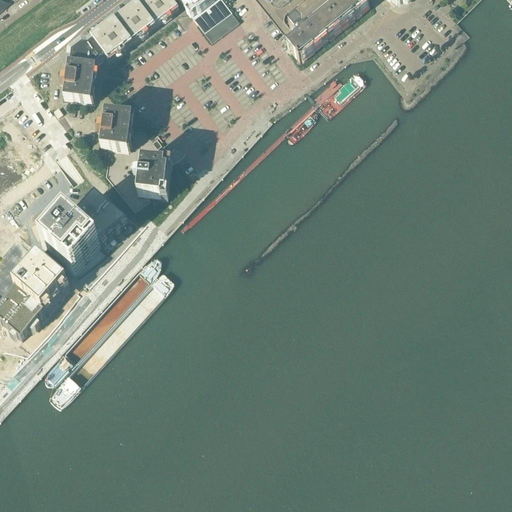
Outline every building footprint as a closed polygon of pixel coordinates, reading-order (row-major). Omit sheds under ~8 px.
[(169,0),(146,0),(138,6),(155,29),(178,11),(169,0)] [(188,14),(198,27),(205,36),(210,33),(214,29),(219,26),(223,23),(228,19),(232,16),(220,0),(176,0),(188,15),(188,14)] [(298,42),(288,49),(288,50),(300,66),(370,10),(361,0),(349,0),(306,35),(298,26),(290,32),(298,42)] [(345,0),(330,0),(309,17),(315,24),(345,0)] [(383,0),(387,3),(389,1),(397,8),(400,8),(407,0),(383,0)] [(0,14),(9,8),(0,3),(0,14)] [(155,29),(138,6),(115,24),(132,46),(155,29)] [(232,16),(228,19),(235,29),(240,26),(232,16)] [(228,19),(223,23),(231,33),(235,29),(228,19)] [(219,26),(226,36),(231,33),(223,23),(219,26)] [(94,45),(106,61),(108,64),(132,46),(115,24),(91,42),(93,43),(94,45)] [(226,36),(219,26),(214,29),(222,39),(226,36)] [(214,29),(210,33),(217,43),(222,39),(214,29)] [(210,33),(205,36),(212,46),(216,43),(217,43),(210,33)] [(96,68),(106,61),(94,45),(89,49),(83,48),(73,56),(71,68),(96,71),(96,68)] [(97,71),(96,71),(71,68),(69,67),(67,82),(63,82),(61,83),(61,86),(62,88),(66,88),(64,103),(92,107),(97,71)] [(54,114),(59,120),(60,119),(63,117),(59,111),(56,113),(54,114)] [(98,134),(99,136),(103,137),(101,152),(129,156),(134,120),(106,116),(104,131),(99,130),(99,131),(98,132),(98,134)] [(23,117),(14,123),(25,139),(34,132),(23,117)] [(14,123),(5,130),(17,145),(25,139),(14,123)] [(5,130),(0,133),(0,139),(9,151),(17,145),(5,130)] [(0,139),(0,156),(1,157),(9,151),(0,139)] [(134,180),(134,182),(136,184),(140,185),(138,199),(144,199),(145,200),(150,200),(154,201),(166,202),(170,169),(170,168),(156,166),(143,165),(141,179),(136,178),(134,180)] [(49,256),(42,264),(60,280),(67,272),(73,277),(74,276),(94,253),(98,249),(100,251),(101,250),(101,249),(105,245),(106,244),(107,245),(108,244),(107,243),(111,238),(114,240),(115,239),(119,234),(119,233),(120,234),(122,233),(120,232),(125,227),(127,229),(128,228),(97,200),(96,201),(96,202),(91,207),(90,208),(86,213),(85,213),(84,214),(85,214),(85,215),(80,220),(80,219),(79,221),(74,226),(73,227),(69,224),(68,223),(44,251),(43,251),(49,256)] [(17,292),(0,311),(0,324),(22,344),(46,318),(43,316),(45,314),(44,313),(47,310),(48,311),(48,310),(47,309),(48,308),(49,309),(50,309),(49,308),(51,306),(51,307),(52,305),(55,301),(56,302),(56,301),(55,301),(58,297),(59,298),(60,296),(59,296),(61,294),(62,294),(62,293),(63,292),(63,293),(64,292),(63,292),(66,288),(67,289),(68,288),(68,287),(60,280),(42,264),(39,262),(15,290),(17,292)]
